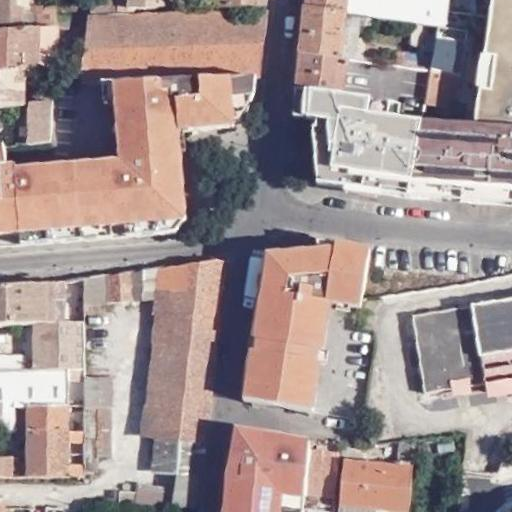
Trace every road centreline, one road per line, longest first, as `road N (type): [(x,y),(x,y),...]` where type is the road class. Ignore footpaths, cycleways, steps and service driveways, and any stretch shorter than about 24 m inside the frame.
road 1 (residential): [(252,231),(205,511)]
road 2 (residential): [(254,212),(511,239)]
road 3 (residential): [(252,231),(0,266)]
road 4 (residential): [(279,0),(254,212)]
